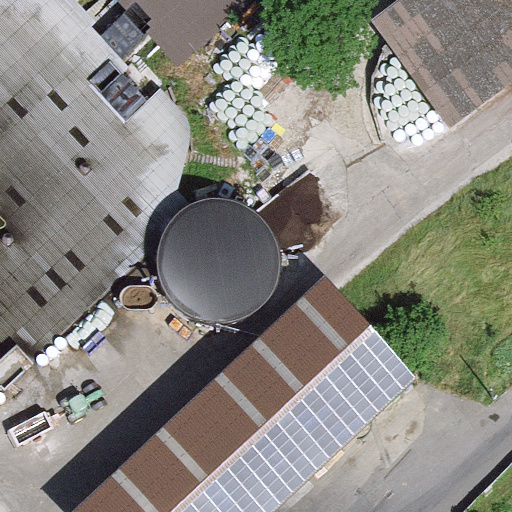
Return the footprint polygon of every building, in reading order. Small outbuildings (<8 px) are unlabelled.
[(0,0),(0,391),(189,211),(175,196),(190,129),(66,0),(0,0)] [(116,0),(183,68),(252,0),(116,0)] [(511,0),(417,0),(376,31),(449,131),(511,84),(511,0)] [(167,294),(180,313),(200,325),(223,329),(246,324),(265,310),(278,290),(281,267),(276,244),(262,225),(242,213),(219,209),(196,215),(177,228),(165,248),(161,271),(167,294)] [(88,511),(275,511),(411,383),(323,290),(88,511)]
